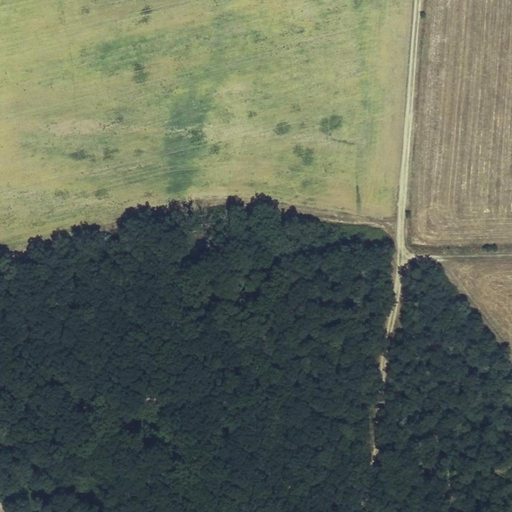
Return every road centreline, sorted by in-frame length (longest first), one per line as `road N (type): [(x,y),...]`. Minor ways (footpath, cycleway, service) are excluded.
road 1 (track): [(415,0),(404,251),(511,256)]
road 2 (track): [(367,511),(404,251)]
